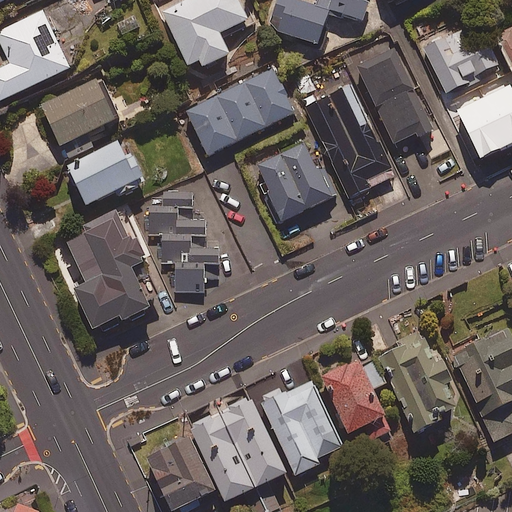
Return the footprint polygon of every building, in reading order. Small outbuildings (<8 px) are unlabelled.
[(248,20),(238,0),(188,0),(161,14),(187,67),(200,61),(203,68),(230,55),(220,34),(248,20)] [(329,11),(363,23),(370,2),(365,1),(365,0),(318,0),(316,7),(296,0),(278,0),(269,28),(318,45),(329,11)] [(0,101),(70,69),(43,11),(0,31),(0,40),(11,65),(0,69),(0,101)] [(136,14),(117,23),(123,35),(142,26),(136,14)] [(445,95),(469,84),(471,88),(485,82),(482,77),(500,69),(479,23),(424,49),(445,95)] [(511,41),(499,48),(511,73),(511,41)] [(432,128),(395,50),(359,67),(396,145),(432,128)] [(208,156),(295,114),(274,70),(187,112),(208,156)] [(116,122),(97,81),(42,106),(61,147),(116,122)] [(352,87),(312,104),(353,198),(393,180),(352,87)] [(86,208),(116,194),(117,198),(139,188),(137,184),(144,181),(134,159),(127,162),(118,143),(67,167),(86,208)] [(327,168),(319,172),(305,144),(259,168),(271,192),(266,194),(280,224),(340,194),(327,168)] [(206,250),(206,222),(193,222),(193,194),(166,194),(165,209),(150,209),(150,235),(164,235),(164,263),(177,263),(176,292),(206,293),(206,279),(220,279),(220,250),(206,250)] [(82,227),(85,235),(68,242),(86,281),(74,286),(94,331),(121,319),(123,323),(150,311),(148,306),(162,300),(135,239),(131,241),(118,211),(82,227)] [(511,331),(457,355),(495,443),(511,435),(511,331)] [(436,363),(421,333),(405,340),(408,347),(383,358),(419,433),(439,424),(436,419),(457,409),(446,386),(453,383),(442,360),(436,363)] [(385,386),(371,356),(323,378),(350,436),(367,428),(373,441),(392,433),(373,392),(385,386)] [(258,401),(292,473),(294,478),(320,466),(318,460),(343,448),(312,382),(283,396),(280,391),(258,401)] [(281,511),(269,484),(292,473),(258,401),(192,432),(194,438),(220,493),(225,505),(246,495),(253,511),(281,511)] [(172,511),(179,511),(180,511),(195,511),(202,509),(199,503),(220,493),(194,438),(148,460),(172,511)] [(18,502),(13,511),(39,511),(18,502)]
